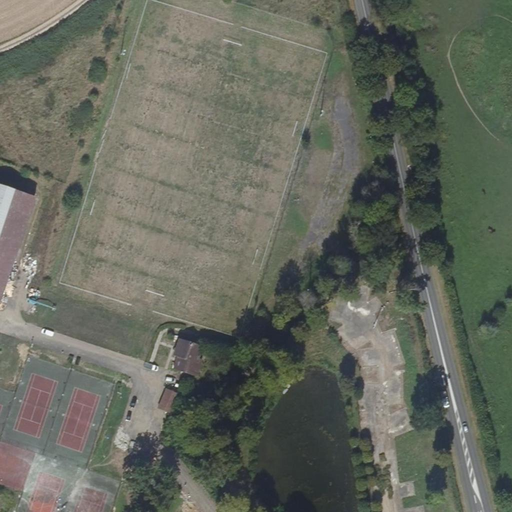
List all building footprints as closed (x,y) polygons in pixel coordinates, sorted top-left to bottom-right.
[(324,169),(338,171),(341,157),(326,154),(324,169)] [(352,167),(364,170),(365,165),(353,162),(352,167)] [(362,186),(366,171),(351,167),(347,182),(362,186)] [(307,182),(301,197),(317,203),(323,188),(307,182)] [(0,287),(27,197),(0,189),(0,287)] [(308,214),(303,228),(316,233),(321,219),(308,214)] [(170,368),(192,374),(196,360),(192,360),(198,343),(175,337),(170,353),(174,353),(170,368)] [(358,363),(369,361),(366,349),(356,351),(358,363)] [(390,381),(390,397),(405,397),(404,381),(390,381)] [(173,419),(183,397),(165,389),(155,410),(173,419)] [(386,421),(389,436),(404,433),(401,418),(386,421)] [(405,455),(390,457),(392,471),(407,469),(405,455)] [(412,483),(400,484),(401,498),(413,497),(412,483)]
